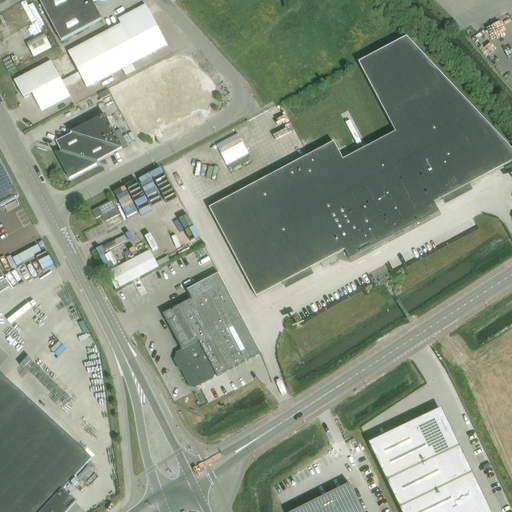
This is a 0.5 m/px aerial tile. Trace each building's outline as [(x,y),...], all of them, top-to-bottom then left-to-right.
[(38,0),(56,33),(54,34),(57,39),(59,38),(61,42),(102,20),(93,3),(96,1),(100,2),(104,2),(107,0),(38,0)] [(208,0),(203,0),(198,5),(211,20),(219,12),(208,0)] [(221,0),(208,0),(219,12),(227,6),(221,0)] [(235,0),(232,0),(227,6),(240,20),(248,14),(235,0)] [(248,0),(235,0),(248,14),(255,7),(248,0)] [(324,0),(310,0),(309,1),(325,19),(334,10),(324,0)] [(340,0),(324,0),(334,10),(343,2),(340,0)] [(357,0),(345,0),(343,2),(362,23),(371,15),(357,0)] [(309,1),(300,9),(316,27),(325,19),(309,1)] [(343,2),(334,10),(353,31),(362,23),(343,2)] [(82,79),(87,89),(167,46),(145,5),(118,20),(121,25),(68,53),(79,73),(62,82),(51,62),(15,81),(24,99),(33,94),(43,112),(70,98),(65,88),(82,79)] [(227,6),(219,12),(233,27),(240,20),(227,6)] [(300,9),(291,17),(305,32),(308,35),(316,27),(300,9)] [(334,10),(325,19),(344,39),(353,31),(334,10)] [(219,12),(211,20),(225,35),(233,27),(219,12)] [(291,17),(284,24),(297,39),(305,32),(291,17)] [(325,19),(316,27),(335,47),(344,39),(325,19)] [(284,24),(277,30),(290,45),(297,39),(284,24)] [(316,27),(308,35),(318,47),(327,55),(335,47),(316,27)] [(277,30),(269,37),(283,52),(290,45),(277,30)] [(305,32),(297,39),(311,53),(318,47),(308,35),(305,32)] [(26,43),(33,58),(51,48),(44,34),(26,43)] [(269,37),(262,44),(275,59),(283,52),(269,37)] [(334,143),(209,209),(256,298),(345,251),(349,260),(439,213),(434,204),(511,162),(511,150),(406,38),(358,63),(386,115),(395,133),(343,160),(334,143)] [(297,39),(290,45),(304,60),(311,53),(297,39)] [(262,44),(254,51),(268,65),(275,59),(262,44)] [(290,45),(283,52),(296,67),(304,60),(290,45)] [(254,51),(246,58),(260,73),(268,65),(254,51)] [(283,52),(275,59),(289,74),(296,67),(283,52)] [(176,57),(112,91),(134,134),(198,100),(176,57)] [(275,59),(268,65),(281,80),(289,74),(275,59)] [(268,65),(260,73),(273,88),(281,80),(268,65)] [(108,91),(99,95),(101,100),(110,95),(108,91)] [(97,162),(122,149),(105,115),(70,133),(71,134),(56,142),(61,151),(60,154),(55,153),(69,180),(97,165),(96,165),(97,162)] [(0,207),(19,197),(0,160),(0,207)] [(106,222),(120,215),(112,201),(92,212),(96,219),(103,216),(106,222)] [(116,290),(159,268),(150,251),(107,274),(116,290)] [(179,258),(186,272),(192,269),(185,255),(179,258)] [(172,261),(180,275),(186,272),(179,258),(172,261)] [(166,264),(174,278),(180,275),(172,261),(166,264)] [(174,278),(166,264),(160,268),(167,282),(174,278)] [(154,271),(161,285),(167,282),(160,268),(154,271)] [(154,271),(148,274),(155,288),(161,285),(154,271)] [(155,288),(148,274),(142,277),(149,291),(155,288)] [(217,377),(261,354),(219,274),(187,291),(191,300),(163,315),(182,350),(176,353),(174,359),(189,387),(195,389),(213,379),(214,376),(216,375),(217,377)] [(68,323),(82,317),(78,307),(64,313),(68,323)] [(0,511),(66,511),(75,503),(62,491),(91,459),(0,374),(0,511)] [(400,396),(405,406),(425,396),(420,386),(400,396)] [(407,426),(422,421),(419,414),(405,420),(407,426)] [(406,427),(369,445),(401,511),(485,511),(443,425),(439,415),(407,430),(406,427)] [(362,511),(349,484),(293,511),(362,511)]
